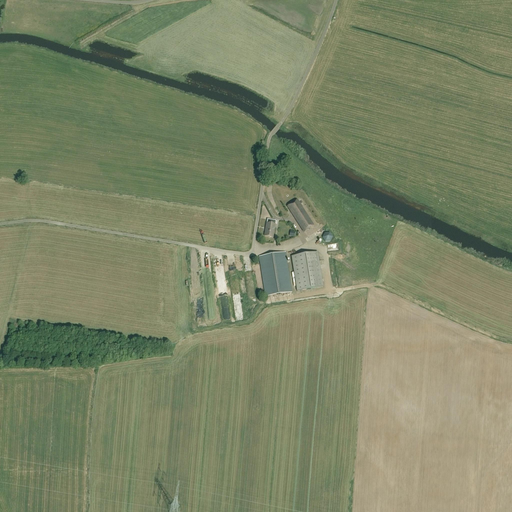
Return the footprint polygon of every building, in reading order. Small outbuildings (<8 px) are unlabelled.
[(304,232),(314,226),(297,200),(287,206),(304,232)] [(275,221),(267,219),(264,236),(273,238),(275,225),(274,225),(275,221)] [(325,233),(322,238),(325,242),(330,242),(333,237),(330,233),(325,233)] [(266,296),(291,292),(285,252),(259,257),(266,296)] [(297,291),(322,287),(316,252),(291,256),(297,291)]
